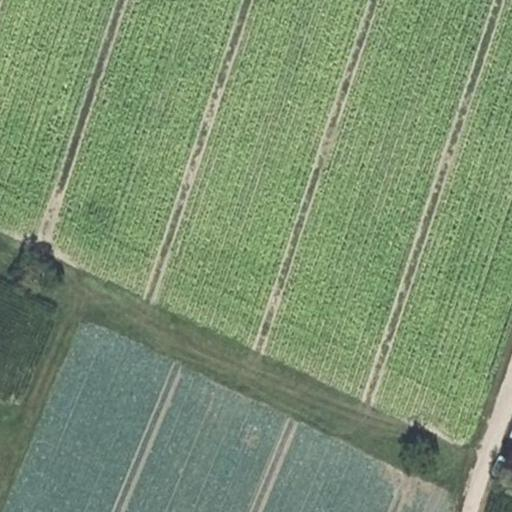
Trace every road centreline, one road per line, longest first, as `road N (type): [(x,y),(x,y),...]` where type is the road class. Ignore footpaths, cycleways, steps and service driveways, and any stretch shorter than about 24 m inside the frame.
road 1 (track): [(69,311),(0,476)]
road 2 (track): [(468,511),(511,372)]
